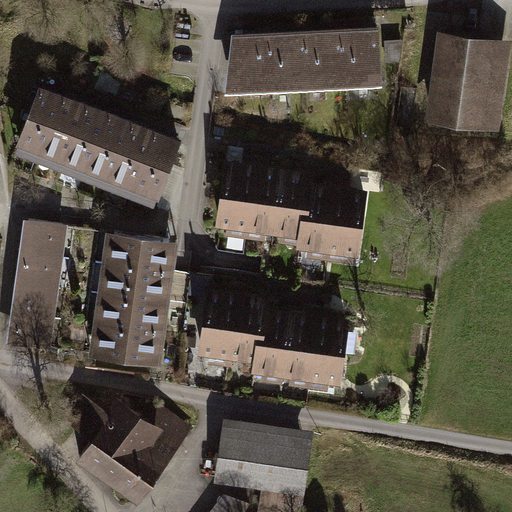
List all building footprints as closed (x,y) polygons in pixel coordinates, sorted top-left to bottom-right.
[(378,85),(376,28),(343,29),(345,86),(378,85)] [(343,29),(306,30),(307,87),(345,86),(343,29)] [(511,37),(441,29),(431,124),(500,132),(511,37)] [(271,89),(307,87),(306,30),(270,31),(271,89)] [(230,90),(271,89),(270,31),(239,33),(230,90)] [(12,152),(37,162),(65,91),(41,82),(12,152)] [(37,162),(60,171),(88,98),(65,91),(37,162)] [(60,171),(84,180),(110,107),(88,98),(60,171)] [(84,180),(106,189),(132,116),(110,107),(84,180)] [(106,189),(129,198),(157,124),(132,116),(106,189)] [(129,198),(156,206),(181,134),(157,124),(129,198)] [(243,244),(256,163),(231,159),(217,240),(243,244)] [(272,249),(284,167),(256,163),(243,244),(272,249)] [(272,249),(295,252),(299,212),(308,213),(314,173),(284,167),(272,249)] [(327,255),(336,188),(313,184),(308,213),(299,212),(295,252),(327,255)] [(358,259),(367,192),(336,188),(327,255),(358,259)] [(9,223),(4,253),(63,262),(67,231),(9,223)] [(100,240),(97,269),(170,279),(177,250),(100,240)] [(4,253),(1,283),(58,291),(63,262),(4,253)] [(94,294),(167,305),(170,279),(97,269),(94,294)] [(1,283),(0,286),(0,310),(53,317),(58,291),(1,283)] [(235,291),(206,288),(196,358),(225,362),(235,291)] [(270,296),(235,291),(225,362),(249,365),(253,336),(264,337),(268,307),(270,296)] [(90,323),(163,333),(167,305),(94,294),(90,323)] [(289,310),(268,307),(264,337),(253,336),(249,365),(248,372),(261,373),(260,384),(279,386),(289,310)] [(0,310),(0,340),(50,347),(53,317),(0,310)] [(311,314),(289,310),(279,386),(301,390),(311,314)] [(339,318),(311,314),(301,390),(331,394),(339,318)] [(90,323),(86,355),(159,365),(163,333),(90,323)] [(88,469),(149,511),(199,443),(137,400),(88,469)] [(319,434),(221,420),(211,489),(309,503),(319,434)]
